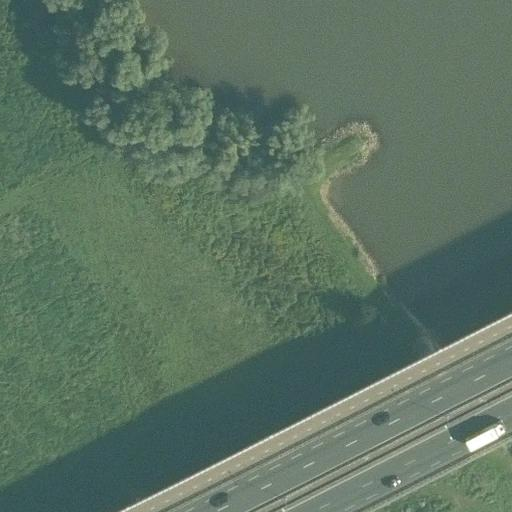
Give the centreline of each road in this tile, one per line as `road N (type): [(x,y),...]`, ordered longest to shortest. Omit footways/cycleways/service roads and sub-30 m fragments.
road 1 (trunk): [(511,344),(177,511)]
road 2 (trunk): [(277,511),(511,392)]
